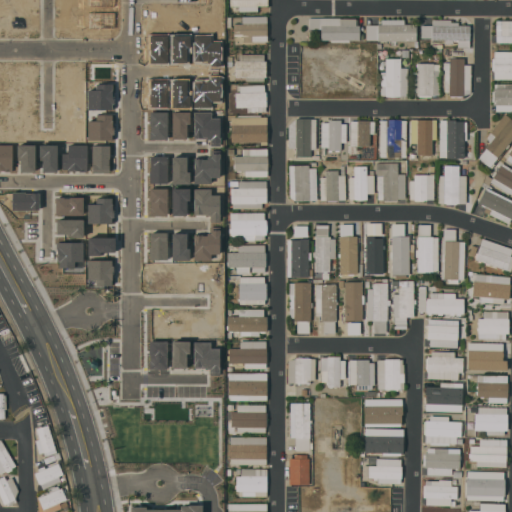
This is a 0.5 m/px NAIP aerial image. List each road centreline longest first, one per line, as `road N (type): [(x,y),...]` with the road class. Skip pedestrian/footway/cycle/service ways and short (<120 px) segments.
road 1 (primary): [(0,259),(62,382),(96,511)]
road 2 (residential): [(0,43),(130,43)]
